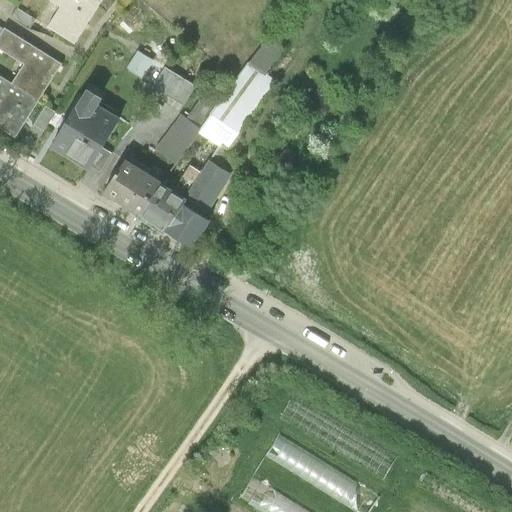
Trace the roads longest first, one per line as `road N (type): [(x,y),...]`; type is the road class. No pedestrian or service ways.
road 1 (tertiary): [(0,169),(511,479)]
road 2 (track): [(141,511),(270,330)]
